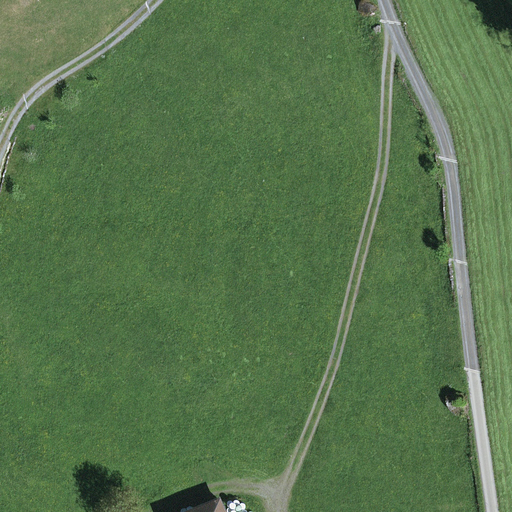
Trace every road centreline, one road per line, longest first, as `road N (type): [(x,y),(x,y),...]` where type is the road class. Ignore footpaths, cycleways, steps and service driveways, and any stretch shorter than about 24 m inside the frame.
road 1 (track): [(383,0),(436,113),(450,169),(492,511)]
road 2 (track): [(394,27),(381,186),(333,381),(274,503)]
